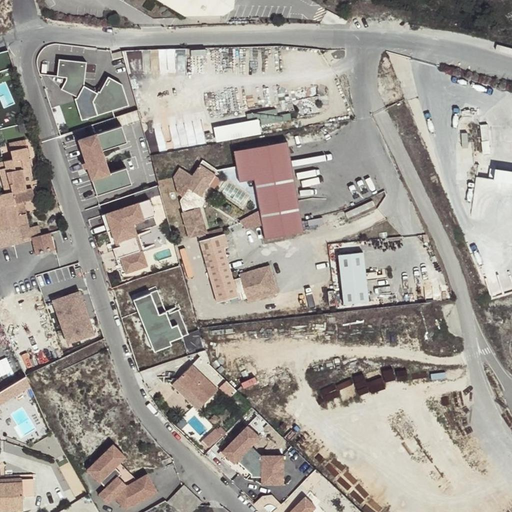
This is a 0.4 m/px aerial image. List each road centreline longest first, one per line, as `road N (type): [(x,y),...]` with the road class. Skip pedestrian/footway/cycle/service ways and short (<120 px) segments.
road 1 (residential): [(241,511),(142,412),(18,38)]
road 2 (unclassified): [(28,34),(363,39)]
road 3 (unclassified): [(426,76),(435,143),(456,202),(495,257)]
road 4 (unknown): [(371,85),(359,98),(361,128),(401,207),(407,263)]
